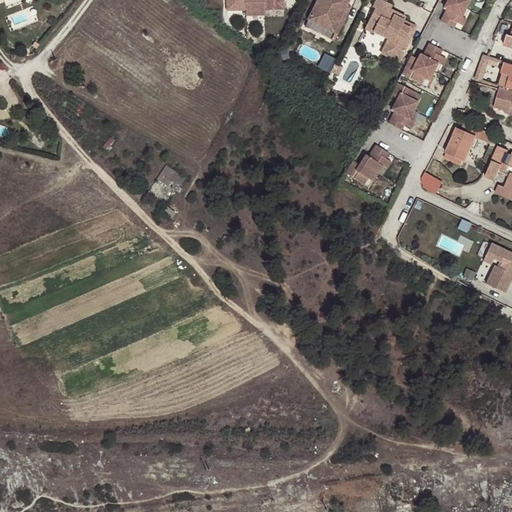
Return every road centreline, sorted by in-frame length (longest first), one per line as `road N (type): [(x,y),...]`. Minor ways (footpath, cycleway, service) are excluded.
road 1 (track): [(0,52),(68,139),(220,295),(273,335),(339,410)]
road 2 (residential): [(501,319),(380,248),(409,187)]
